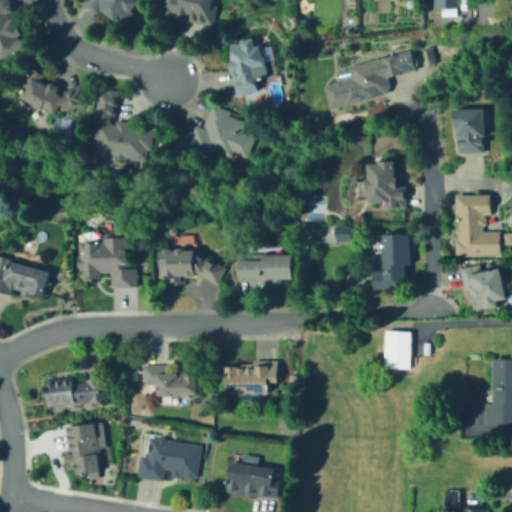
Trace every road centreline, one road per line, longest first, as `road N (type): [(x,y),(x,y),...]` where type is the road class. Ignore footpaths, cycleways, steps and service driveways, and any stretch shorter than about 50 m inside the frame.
road 1 (residential): [(284,322),(403,314),(427,302),(431,127)]
road 2 (residential): [(0,357),(69,326),(284,322)]
road 3 (residential): [(49,0),(77,52),(140,64),(166,79)]
road 4 (residential): [(0,379),(13,444),(8,511)]
road 5 (residential): [(12,493),(133,511)]
